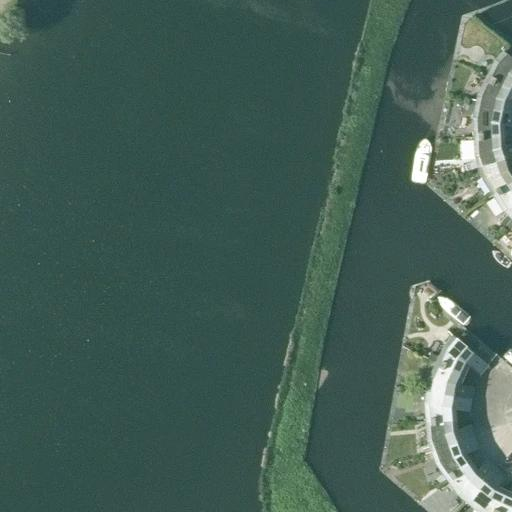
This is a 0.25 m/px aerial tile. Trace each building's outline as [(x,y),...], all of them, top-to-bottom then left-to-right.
[(494,62),(486,78),(511,91),(511,60),(503,52),(494,62)] [(511,92),(511,91),(486,78),(477,95),(476,101),(470,100),(468,106),(511,114),(511,101),(508,101),(511,92)] [(511,114),(468,106),(467,111),(473,113),(472,119),(473,138),(503,136),(503,126),(511,128),(511,114)] [(503,136),(473,138),(474,157),(476,163),(471,164),(472,169),(511,156),(511,143),(504,146),(503,136)] [(511,156),(472,169),(474,175),(480,174),(481,178),(492,194),(511,182),(511,170),(511,171),(511,170),(511,156)] [(511,219),(511,218),(511,182),(492,194),(502,211),(508,216),(503,221),(508,225),(511,219)] [(444,345),(436,362),(463,375),(467,365),(478,375),(487,365),(452,335),(444,345)] [(426,391),(471,399),(473,387),(459,384),(463,375),(436,362),(428,379),(426,391)] [(423,403),(425,422),(455,419),(454,409),(468,412),(471,399),(426,391),(423,403)] [(427,441),(431,452),(474,437),(470,425),(456,430),(455,419),(425,422),(427,441)] [(435,464),(446,479),(470,462),(464,454),(478,449),(474,437),(431,452),(435,464)] [(457,494),(466,502),(496,467),(486,459),(476,471),(470,462),(446,479),(457,494)] [(475,510),(479,511),(495,511),(505,491),(496,487),(505,476),(496,467),(466,502),(475,510)] [(511,511),(511,494),(505,491),(495,511),(511,511)]
